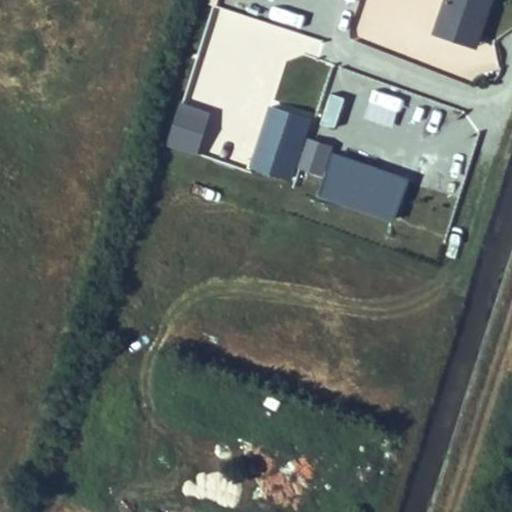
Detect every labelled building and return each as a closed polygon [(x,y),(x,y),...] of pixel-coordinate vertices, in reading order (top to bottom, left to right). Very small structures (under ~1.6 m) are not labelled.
[(362,0),(352,37),(397,50),(405,21),(429,28),(436,0),(362,0)] [(477,50),(493,0),(442,0),(431,35),(477,50)] [(319,60),(325,40),(220,8),(199,76),(223,83),(224,81),(274,96),(288,50),(319,60)] [(179,101),(162,146),(196,158),(213,113),(179,101)] [(299,171),(327,175),(331,143),(303,139),(299,171)] [(318,201),(377,219),(385,195),(391,174),(334,157),(327,181),(324,180),(318,201)]
